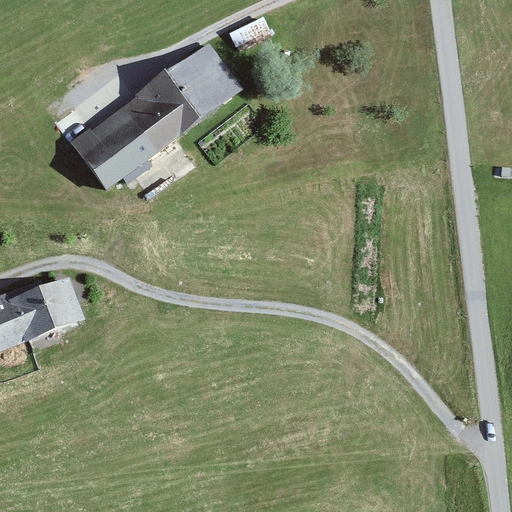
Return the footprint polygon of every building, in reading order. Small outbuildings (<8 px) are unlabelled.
[(252,94),(217,46),(146,98),(180,146),(252,94)] [(95,134),(78,146),(112,195),(180,146),(146,98),(95,134)] [(78,146),(95,134),(76,111),(59,125),(78,146)] [(42,282),(21,289),(40,343),(96,323),(79,275),(44,287),(42,282)] [(21,289),(0,296),(0,356),(40,343),(21,289)]
